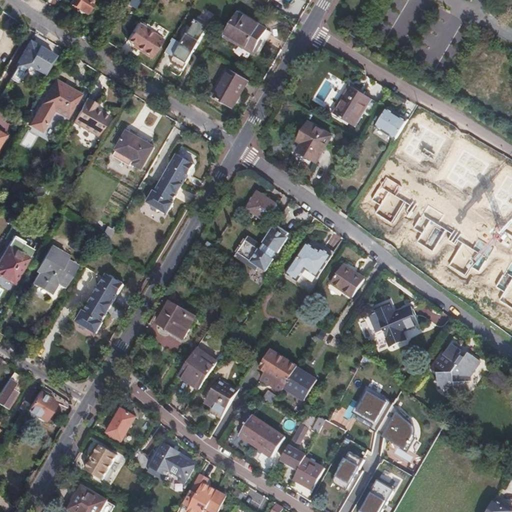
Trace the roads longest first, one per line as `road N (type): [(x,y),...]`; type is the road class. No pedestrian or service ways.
road 1 (residential): [(511,350),(238,147)]
road 2 (residential): [(12,0),(238,147)]
road 3 (unclassified): [(106,369),(238,147)]
road 4 (residential): [(308,511),(205,448),(106,369)]
road 5 (residential): [(306,32),(511,151)]
road 6 (unclassified): [(238,147),(306,32)]
road 7 (unclassified): [(24,511),(88,402)]
